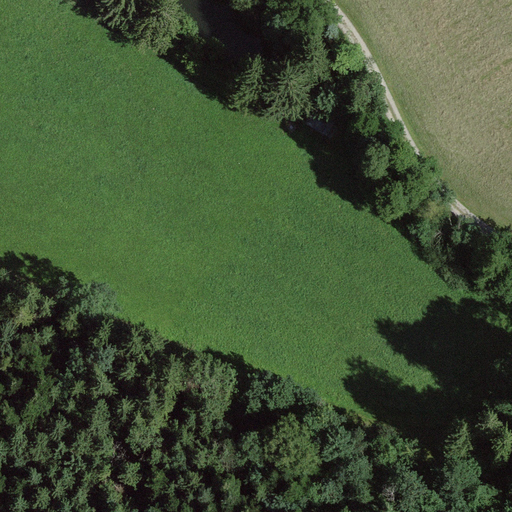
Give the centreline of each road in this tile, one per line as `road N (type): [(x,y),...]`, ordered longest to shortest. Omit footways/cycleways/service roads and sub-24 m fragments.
road 1 (track): [(0,263),(410,423),(451,418),(491,397),(511,370)]
road 2 (track): [(323,0),(346,20),(435,192),(511,251)]
